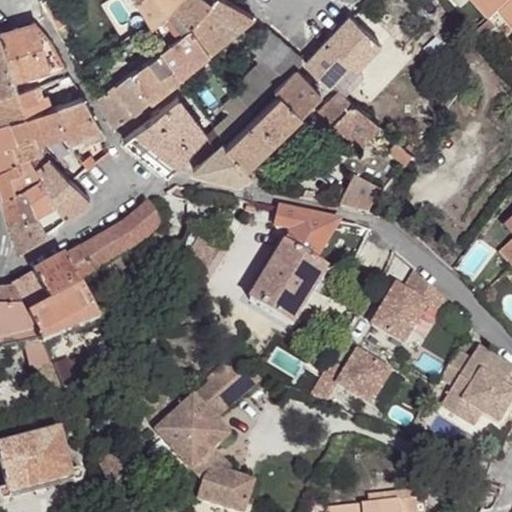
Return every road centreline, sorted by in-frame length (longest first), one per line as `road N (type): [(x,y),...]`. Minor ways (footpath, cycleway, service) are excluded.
road 1 (residential): [(132,166),(149,177),(396,234),(511,350)]
road 2 (residential): [(27,0),(132,166)]
road 3 (residential): [(132,166),(113,204),(15,266),(0,266)]
